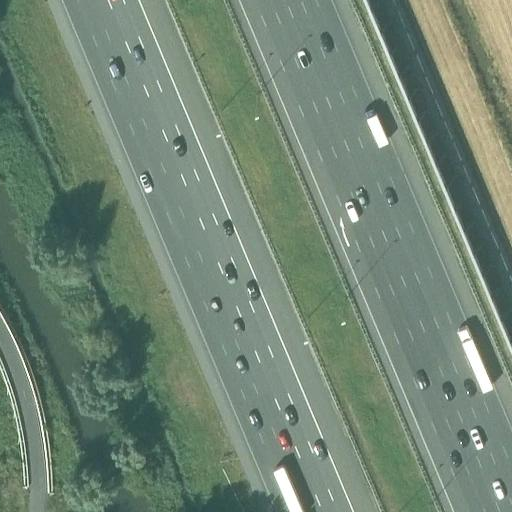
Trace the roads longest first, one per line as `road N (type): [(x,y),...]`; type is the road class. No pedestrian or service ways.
road 1 (motorway): [(506,511),(292,0)]
road 2 (motorway): [(102,0),(316,511)]
